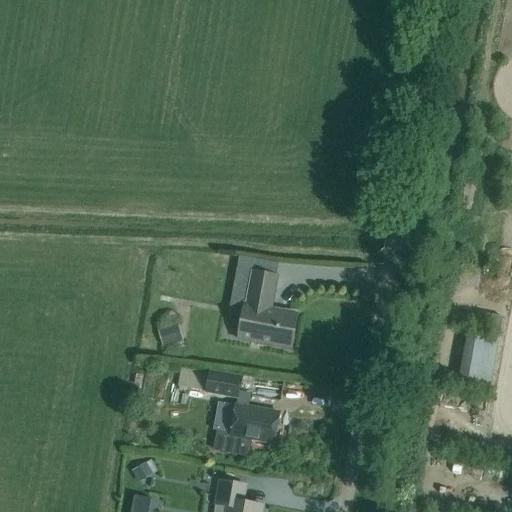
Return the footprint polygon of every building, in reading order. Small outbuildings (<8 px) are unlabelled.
[(279,277),(255,273),(248,305),(246,304),(239,340),(292,350),(299,314),(272,309),(279,277)] [(183,341),(178,325),(158,331),(162,347),(183,341)] [(468,332),(458,388),(489,394),(500,338),(468,332)] [(241,378),(209,371),(205,394),(237,400),(241,378)] [(280,414),(237,406),(232,436),(219,434),(216,452),(247,457),(250,440),(275,444),(280,414)] [(151,464),(138,471),(142,480),(156,473),(151,464)] [(246,486),(221,482),(217,505),(219,505),(217,511),(262,511),(263,507),(243,503),(246,486)]
